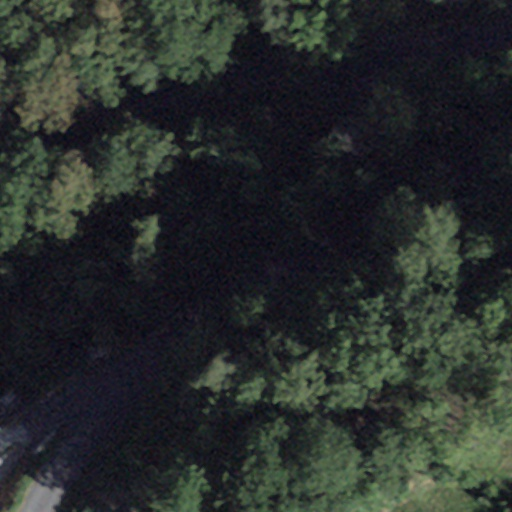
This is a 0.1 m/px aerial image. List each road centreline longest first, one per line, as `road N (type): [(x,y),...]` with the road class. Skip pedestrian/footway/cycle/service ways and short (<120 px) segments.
road 1 (residential): [(511,173),(243,307),(44,511)]
road 2 (residential): [(0,171),(35,155),(511,30)]
